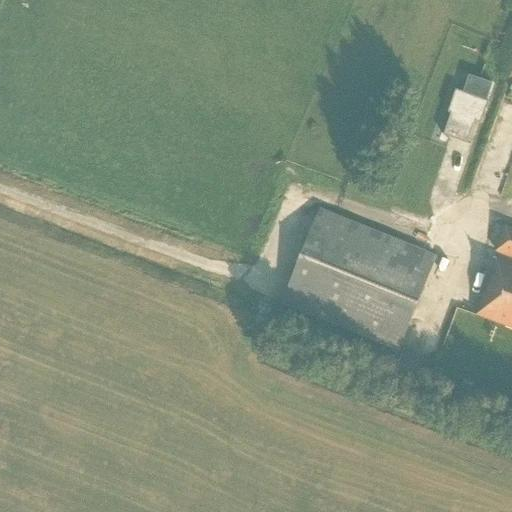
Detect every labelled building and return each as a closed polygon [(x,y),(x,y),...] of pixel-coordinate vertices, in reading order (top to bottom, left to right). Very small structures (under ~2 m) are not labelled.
[(486,101),(492,84),(470,76),(464,94),(456,91),(448,113),(452,114),(444,136),(468,144),(476,122),(481,125),(489,102),(486,101)] [(420,107),(400,163),(414,169),(435,112),(420,107)] [(360,198),(374,203),(379,187),(365,183),(360,198)] [(399,351),(437,257),(321,210),(283,304),(399,351)] [(477,316),(484,319),(511,329),(511,229),(495,223),(485,248),(503,254),(494,277),(492,276),(477,316)] [(434,360),(511,389),(511,348),(448,324),(434,360)]
